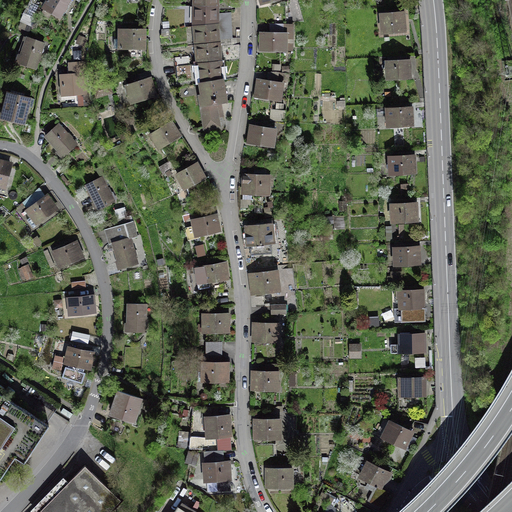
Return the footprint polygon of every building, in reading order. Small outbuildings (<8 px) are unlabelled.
[(44,0),(42,6),(62,17),(69,5),(71,0),(44,0)] [(195,6),(195,26),(230,23),(230,12),(217,13),(217,9),(217,6),(195,6)] [(382,10),(383,31),(408,30),(408,20),(407,9),(382,10)] [(195,26),(197,45),(219,43),(218,41),(218,39),(231,38),(230,23),(195,26)] [(264,44),(264,50),(292,51),(292,24),(283,24),(269,24),(269,33),(265,33),(260,33),(260,44),(262,44),(264,44)] [(144,30),(119,29),(119,39),(114,39),(114,48),(128,48),(128,57),(142,57),(142,48),(143,49),(144,38),(144,35),(144,30)] [(46,41),(27,35),(21,52),(19,52),(17,59),(18,59),(17,62),(37,68),(41,55),(46,41)] [(79,35),(76,43),(84,46),(87,38),(79,35)] [(219,43),(197,45),(198,57),(194,57),(195,64),(198,64),(220,62),(219,45),(219,43)] [(189,56),(175,58),(176,62),(176,66),(190,65),(189,56)] [(388,67),(388,77),(414,76),(413,67),(413,57),(388,57),(388,67)] [(61,84),(61,94),(86,93),(85,60),(69,61),(69,71),(60,72),(61,84)] [(198,64),(200,83),(222,80),(222,78),(220,62),(198,64)] [(190,65),(176,66),(176,70),(177,74),(191,73),(190,65)] [(273,73),(272,82),(282,83),(283,74),(273,73)] [(150,78),(126,85),(129,94),(128,94),(131,103),(154,96),(151,86),(151,84),(150,78)] [(255,96),(258,97),(279,100),(282,83),(272,82),(261,80),(257,79),(255,96)] [(223,116),(221,103),(226,102),(222,82),(222,80),(200,83),(202,93),(204,105),(201,105),(205,128),(220,126),(218,117),(223,116)] [(200,83),(178,87),(180,97),(202,93),(200,83)] [(33,96),(7,90),(0,116),(25,123),(29,110),(33,96)] [(388,105),(388,125),(415,125),(415,114),(415,105),(388,105)] [(271,110),(270,121),(283,122),(284,112),(271,110)] [(137,115),(123,120),(125,126),(127,132),(141,128),(137,115)] [(59,122),(45,135),(52,142),(58,149),(56,150),(63,157),(78,143),(59,122)] [(170,122),(150,134),(154,139),(156,138),(161,147),(178,136),(172,126),(170,122)] [(254,126),(250,125),(248,136),(250,137),(252,137),(251,143),(272,146),(274,129),(254,126)] [(417,153),(390,153),(390,173),(418,172),(417,162),(417,153)] [(5,158),(0,157),(0,186),(6,189),(14,161),(5,158)] [(167,163),(164,164),(168,171),(174,167),(170,161),(167,163)] [(178,173),(181,179),(182,178),(186,187),(203,178),(197,167),(195,164),(178,173)] [(254,175),(244,174),(243,184),(243,193),(268,194),(269,167),(254,167),(254,175)] [(103,175),(85,183),(90,192),(94,200),(92,201),(96,209),(115,200),(103,175)] [(22,202),(27,208),(45,194),(39,187),(22,202)] [(27,208),(25,209),(36,224),(59,207),(54,200),(48,192),(45,194),(27,208)] [(392,201),(392,221),(420,220),(420,210),(420,200),(392,201)] [(118,218),(119,224),(133,221),(131,215),(118,218)] [(214,215),(192,220),(193,226),(196,225),(198,235),(218,231),(215,219),(214,215)] [(110,243),(113,242),(113,241),(132,235),(132,237),(138,235),(134,220),(133,221),(119,224),(106,228),(110,243)] [(271,223),(245,226),(247,245),(251,245),(251,246),(251,248),(250,248),(250,255),(251,255),(251,259),(261,258),(260,254),(272,253),(271,245),(270,245),(270,243),(271,243),(270,233),(272,233),(271,223)] [(116,259),(118,269),(139,263),(132,237),(132,235),(113,241),(113,242),(115,249),(118,259),(116,259)] [(78,239),(52,250),(59,267),(85,256),(82,247),(78,239)] [(422,244),(394,245),(395,265),(423,264),(422,254),(422,244)] [(202,246),(195,248),(198,257),(205,255),(202,246)] [(26,256),(18,261),(20,265),(29,260),(26,256)] [(224,263),(204,266),(205,272),(206,272),(207,280),(201,281),(202,288),(208,287),(208,282),(226,279),(224,267),(224,263)] [(22,268),(18,269),(22,280),(27,278),(27,279),(34,276),(28,264),(21,267),(22,268)] [(276,270),(251,273),(252,280),(253,294),(280,290),(279,280),(277,280),(276,270)] [(403,270),(391,270),(391,285),(403,285),(403,270)] [(400,288),(400,308),(426,308),(426,298),(426,288),(400,288)] [(95,293),(67,296),(69,314),(97,311),(96,301),(95,293)] [(128,321),(125,321),(125,330),(147,331),(148,303),(128,302),(128,311),(128,321)] [(285,305),(272,305),(272,309),(272,313),(285,313),(285,311),(285,305)] [(229,313),(205,313),(205,324),(206,324),(206,332),(227,332),(227,321),(227,319),(229,319),(229,313)] [(278,323),(255,322),(255,329),(254,341),(275,341),(276,334),(278,334),(278,323)] [(402,345),(402,352),(423,352),(423,340),(423,333),(399,334),(399,344),(402,345)] [(90,337),(78,334),(76,341),(89,343),(90,337)] [(206,342),(206,356),(222,355),(222,349),(221,342),(206,342)] [(65,358),(64,363),(66,364),(92,369),(94,359),(96,350),(68,344),(65,358)] [(351,345),(351,357),(359,357),(359,345),(351,345)] [(206,356),(204,356),(204,372),(205,372),(205,381),(226,381),(227,370),(227,368),(229,368),(229,362),(222,362),(222,355),(206,356)] [(427,356),(416,355),(415,367),(426,368),(427,356)] [(55,356),(53,367),(65,369),(66,366),(66,364),(64,363),(65,358),(55,356)] [(65,369),(63,375),(82,382),(85,372),(66,366),(65,369)] [(277,371),(254,371),(254,377),(253,389),(274,390),(274,382),(277,382),(277,371)] [(423,377),(399,377),(399,388),(403,388),(403,396),(424,396),(424,386),(423,377)] [(24,462),(49,425),(1,393),(4,387),(0,384),(0,477),(14,456),(24,462)] [(114,400),(110,413),(136,421),(145,397),(118,388),(114,400)] [(63,408),(60,412),(70,418),(73,414),(63,408)] [(230,415),(203,417),(204,427),(207,427),(208,437),(229,436),(229,423),(228,421),(231,421),(230,415)] [(283,417),(254,417),(254,428),(254,439),(284,439),(283,417)] [(388,429),(384,438),(404,447),(409,436),(412,431),(391,421),(388,428),(388,429)] [(209,451),(221,450),(230,450),(229,436),(208,437),(200,437),(192,436),(191,449),(209,449),(209,451)] [(277,456),(277,444),(255,444),(257,456),(277,456)] [(204,451),(207,481),(217,480),(217,491),(231,490),(230,479),(231,479),(230,468),(230,461),(221,461),(221,450),(209,451),(204,451)] [(189,451),(186,462),(196,465),(200,454),(196,452),(189,451)] [(369,459),(359,476),(369,482),(383,489),(388,480),(389,481),(391,477),(394,473),(369,459)] [(293,464),(293,466),(295,466),(295,487),(304,487),(304,464),(293,464)] [(38,511),(109,511),(121,501),(85,465),(38,511)] [(293,466),(266,467),(266,477),(266,487),(295,487),(295,466),(293,466)] [(383,489),(369,482),(366,487),(373,490),(369,499),(371,500),(370,502),(382,508),(390,492),(383,489)] [(322,492),(320,497),(334,504),(336,498),(337,499),(339,494),(328,488),(326,493),(322,492)] [(198,511),(182,501),(178,507),(186,511),(198,511)]
